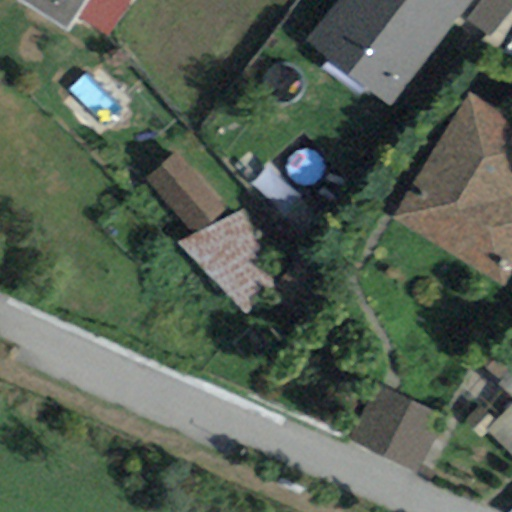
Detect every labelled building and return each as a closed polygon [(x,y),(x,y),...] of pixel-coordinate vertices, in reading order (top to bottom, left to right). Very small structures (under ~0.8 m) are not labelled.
[(333,0),(305,36),(390,102),(470,0),(333,0)] [(503,34),(511,21),(511,0),(489,0),(478,16),(503,34)] [(511,174),(511,124),(472,101),(410,208),(472,243),(511,174)] [(223,205),(176,152),(145,179),(193,232),(223,205)] [(233,313),(283,295),(253,212),(204,230),(233,313)] [(444,413),(378,382),(350,440),(416,472),(444,413)] [(511,444),(511,424),(503,439),(511,444)]
